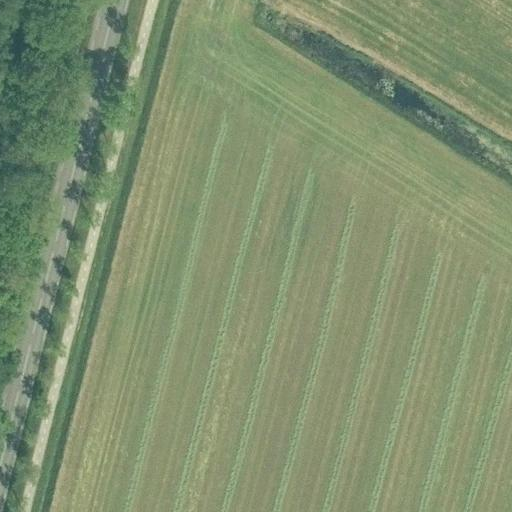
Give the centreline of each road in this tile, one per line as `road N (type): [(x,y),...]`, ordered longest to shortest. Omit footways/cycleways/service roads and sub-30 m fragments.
road 1 (primary): [(0,451),(112,0)]
road 2 (track): [(69,0),(0,285)]
